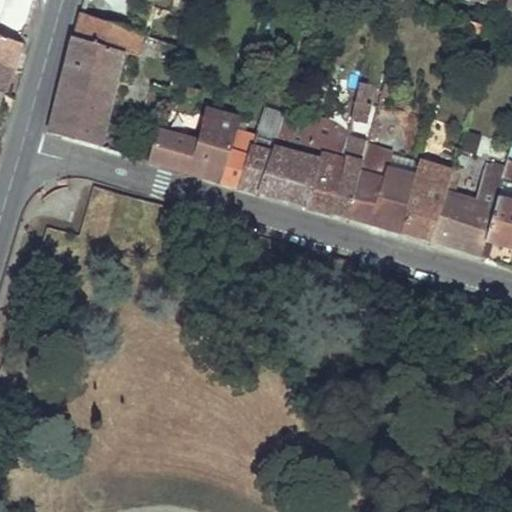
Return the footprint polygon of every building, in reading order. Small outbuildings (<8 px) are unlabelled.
[(30,17),(33,0),(0,0),(0,66),(11,70),(19,51),(24,36),(27,26),(30,17)] [(511,0),(465,0),(468,1),(492,5),(511,9),(511,0)] [(141,36),(79,13),(74,36),(49,132),(74,139),(99,146),(122,52),(137,55),(141,36)] [(497,30),(485,26),(481,42),(491,46),(497,30)] [(171,79),(179,56),(169,53),(162,77),(171,79)] [(11,70),(0,66),(0,92),(3,94),(11,70)] [(359,84),(356,103),(362,104),(366,86),(359,84)] [(199,93),(188,90),(187,96),(197,99),(199,93)] [(229,150),(219,183),(239,188),(256,192),(305,207),(323,142),(312,138),(316,125),(321,110),(325,92),(317,90),(311,108),(309,107),(305,117),(287,110),(277,131),(272,150),(253,144),(255,134),(244,131),(233,129),(229,150)] [(362,104),(356,103),(353,120),(352,122),(364,124),(368,105),(362,104)] [(209,110),(199,141),(229,150),(233,129),(237,117),(209,110)] [(353,120),(321,110),(316,125),(349,135),(352,122),(353,120)] [(247,120),(237,117),(233,129),(244,131),(247,120)] [(255,134),(253,144),(272,150),(277,131),(258,125),(255,134)] [(349,135),(316,125),(312,138),(323,142),(305,207),(317,211),(329,215),(348,139),(349,135)] [(199,141),(156,130),(148,161),(164,166),(219,183),(229,150),(199,141)] [(366,144),(348,139),(329,215),(337,217),(347,220),(364,153),(366,144)] [(392,152),(366,144),(364,153),(389,160),(392,152)] [(389,160),(364,153),(347,220),(373,227),(401,234),(411,188),(384,182),(386,173),(389,160)] [(504,168),(484,241),(497,245),(511,249),(511,184),(511,180),(511,162),(506,161),(504,168)] [(451,174),(418,163),(413,179),(411,188),(401,234),(413,238),(429,242),(451,174)] [(451,174),(429,242),(453,249),(480,258),(484,241),(504,168),(491,164),(489,167),(484,165),(475,202),(454,196),(462,170),(454,167),(451,174)] [(413,179),(386,173),(384,182),(411,188),(413,179)]
